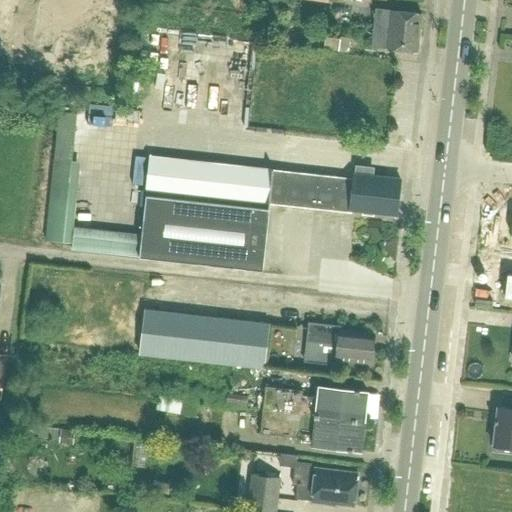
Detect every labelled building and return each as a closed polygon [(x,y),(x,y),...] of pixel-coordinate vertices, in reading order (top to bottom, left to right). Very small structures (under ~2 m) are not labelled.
[(373,28),(419,33),(421,14),(375,10),(373,28)] [(417,52),(419,33),(373,28),(371,47),(417,52)] [(178,79),(181,52),(171,50),(168,77),(178,79)] [(396,215),(400,179),(355,174),(354,180),(150,158),(139,258),(263,271),(270,204),(351,213),(351,210),(363,211),(363,214),(373,216),(374,212),(396,215)] [(500,294),(504,294),(504,298),(511,299),(511,274),(507,274),(506,278),(502,278),(500,294)] [(264,370),(265,359),(269,323),(145,309),(140,356),(264,370)] [(371,363),(374,335),(340,332),(341,327),(308,323),(306,342),(337,346),(336,360),(371,363)] [(315,416),(318,398),(302,396),(302,392),(265,387),(263,410),(315,416)] [(315,416),(364,422),(368,393),(319,387),(318,398),(315,416)] [(187,412),(190,397),(166,393),(163,407),(187,412)] [(511,409),(498,408),(493,446),(509,448),(509,452),(511,452),(511,409)] [(364,422),(315,416),(263,410),(260,433),(296,438),(297,433),(313,435),(312,446),(361,451),(364,422)] [(73,446),(75,432),(61,430),(59,444),(73,446)] [(315,472),(311,471),(311,465),(295,463),(293,486),(297,487),(295,500),(311,502),(311,504),(336,507),(336,505),(354,507),(358,475),(315,470),(315,472)] [(252,476),(248,511),(250,511),(275,511),(279,480),(252,476)]
